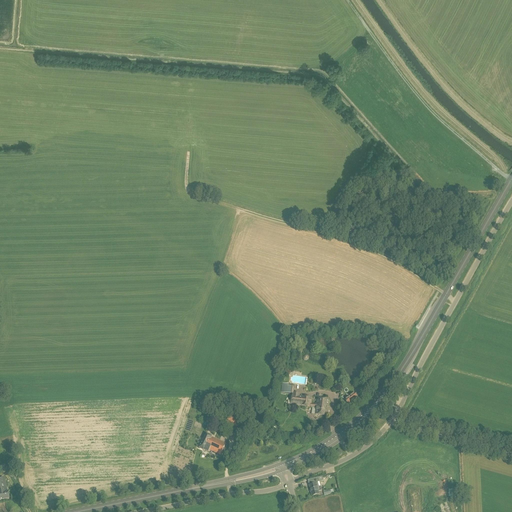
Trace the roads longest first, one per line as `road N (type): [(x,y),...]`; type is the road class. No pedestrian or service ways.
road 1 (track): [(446,294),(348,239),(188,193),(190,113)]
road 2 (track): [(511,178),(424,104),(348,0)]
road 3 (primary): [(284,466),(366,414),(446,294)]
road 4 (primary): [(79,511),(284,466)]
road 5 (unclassified): [(141,511),(289,482)]
road 6 (unclassified): [(391,421),(455,300)]
road 7 (primary): [(446,294),(511,178)]
road 8 (unclassified): [(511,455),(391,421)]
road 9 (unclassified): [(289,482),(350,456),(391,421)]
